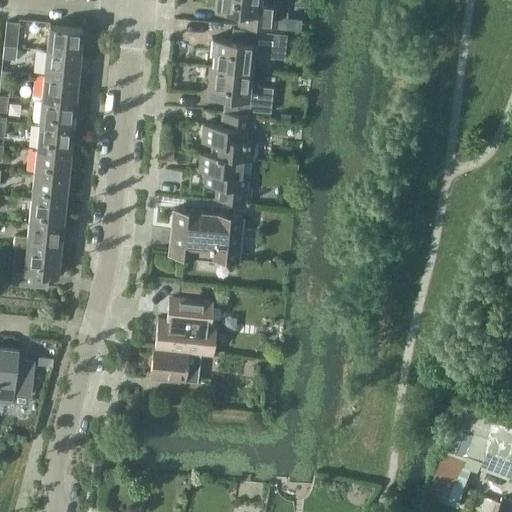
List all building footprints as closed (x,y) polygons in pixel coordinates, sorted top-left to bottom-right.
[(261,0),(215,0),(215,8),(240,10),(239,25),(272,28),(276,3),(261,1),(261,0)] [(7,20),(4,45),(17,46),(19,22),(7,20)] [(83,27),(49,24),(47,49),(80,53),(83,27)] [(279,32),(245,28),(244,40),(212,37),(211,51),(214,51),(213,64),(251,69),(252,54),(276,56),(279,32)] [(17,46),(4,45),(3,57),(16,59),(17,46)] [(80,53),(47,49),(44,74),(77,78),(80,53)] [(251,69),(213,64),(211,64),(208,93),(238,96),(237,108),(270,111),(273,87),(249,84),(251,69)] [(12,70),(3,69),(2,86),(11,87),(12,70)] [(77,78),(44,74),(42,98),(75,102),(77,78)] [(10,95),(0,94),(0,98),(0,110),(8,111),(10,95)] [(75,102),(42,98),(39,123),(73,126),(75,102)] [(254,114),(227,111),(225,125),(203,123),(201,141),(211,142),(210,153),(242,157),(252,158),(254,139),(244,138),(245,128),(252,128),(254,114)] [(72,126),(39,123),(37,148),(70,151),(72,126)] [(70,151),(37,148),(34,172),(67,176),(70,151)] [(242,157),(210,153),(200,152),(198,170),(206,171),(204,183),(216,184),(215,198),(250,202),(251,187),(247,186),(248,174),(240,173),(242,157)] [(67,176),(34,172),(32,197),(65,201),(67,176)] [(65,201),(32,197),(29,222),(62,225),(65,201)] [(242,215),(174,208),(169,253),(237,260),(242,215)] [(62,225),(29,222),(28,235),(14,234),(13,244),(27,246),(60,249),(62,225)] [(60,249),(27,246),(24,271),(13,270),(12,284),(48,287),(49,274),(57,275),(60,249)] [(214,301),(162,296),(157,347),(213,354),(216,325),(212,324),(214,301)] [(0,399),(13,401),(19,348),(0,346),(0,399)] [(187,351),(157,347),(156,347),(155,347),(152,377),(178,380),(177,392),(209,395),(210,383),(198,381),(200,353),(187,351)] [(489,364),(481,383),(494,388),(501,369),(489,364)] [(511,477),(511,435),(500,430),(485,467),(511,478),(511,477)] [(511,511),(511,498),(506,496),(499,511),(511,511)]
